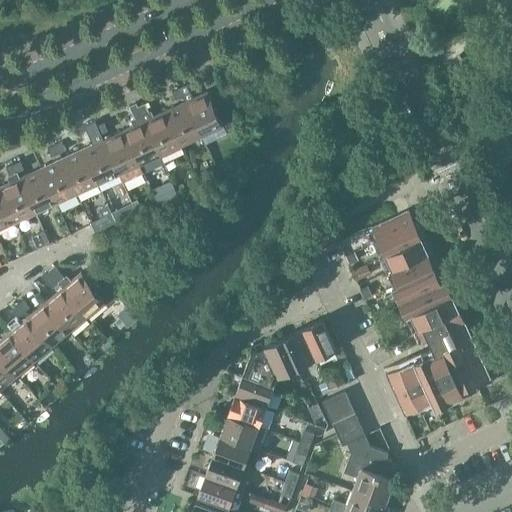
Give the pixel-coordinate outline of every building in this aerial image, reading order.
[(187,84),(180,87),(184,96),(191,93),(187,84)] [(184,96),(180,87),(172,91),(176,99),(184,96)] [(208,92),(186,102),(202,135),(223,125),(208,92)] [(186,102),(165,111),(181,144),(202,135),(186,102)] [(146,103),(138,106),(142,115),(150,112),(146,103)] [(142,115),(138,106),(131,110),(135,118),(142,115)] [(165,111),(145,121),(160,154),(181,144),(165,111)] [(145,121),(124,130),(139,164),(160,154),(145,121)] [(104,122),(97,125),(101,134),(108,131),(104,122)] [(101,134),(97,125),(90,129),(94,137),(101,134)] [(124,130),(103,140),(119,173),(123,182),(144,173),(139,164),(124,130)] [(103,140),(82,149),(98,183),(119,173),(103,140)] [(62,141),(55,145),(59,153),(66,150),(62,141)] [(59,153),(55,145),(48,148),(52,157),(59,153)] [(82,149),(61,159),(77,192),(98,183),(82,149)] [(61,159),(41,168),(56,202),(77,192),(61,159)] [(21,161),(13,164),(17,173),(25,169),(21,161)] [(17,173),(13,164),(6,167),(10,176),(17,173)] [(41,168),(20,178),(35,211),(56,202),(41,168)] [(20,178),(0,187),(0,189),(15,221),(35,211),(20,178)] [(0,189),(0,227),(15,221),(0,189)] [(433,346),(384,369),(405,415),(419,409),(421,414),(493,381),(414,207),(372,227),(378,241),(373,243),(419,344),(429,339),(433,346)] [(49,271),(53,276),(59,283),(65,278),(64,277),(59,270),(55,266),(49,271)] [(59,283),(53,276),(49,271),(42,276),(47,281),(53,288),(59,283)] [(63,288),(86,316),(105,300),(108,304),(117,296),(102,278),(93,286),(81,272),(70,282),(65,276),(64,277),(65,278),(59,283),(63,288)] [(63,288),(45,302),(69,330),(86,316),(63,288)] [(18,305),(24,312),(30,307),(24,300),(18,305)] [(45,302),(28,317),(51,345),(69,330),(45,302)] [(24,312),(18,305),(12,310),(18,317),(24,312)] [(28,317),(10,331),(34,360),(51,345),(28,317)] [(323,319),(302,329),(316,359),(336,350),(323,319)] [(302,329),(283,338),(297,368),(316,359),(302,329)] [(10,331),(0,339),(0,354),(16,374),(34,360),(10,331)] [(283,338),(263,347),(277,377),(297,368),(283,338)] [(251,352),(243,374),(274,386),(277,377),(263,347),(251,352)] [(0,354),(0,388),(16,374),(0,354)] [(243,374),(235,395),(266,406),(274,386),(243,374)] [(323,401),(328,412),(350,402),(345,391),(323,401)] [(235,395),(228,415),(259,427),(266,406),(235,395)] [(328,412),(333,423),(355,413),(350,402),(328,412)] [(309,407),(314,419),(324,415),(318,403),(309,407)] [(333,423),(338,434),(360,424),(355,413),(333,423)] [(228,415),(220,435),(259,450),(266,429),(259,427),(228,415)] [(343,445),(347,444),(347,443),(365,435),(360,424),(338,434),(343,445)] [(300,441),(310,445),(315,433),(305,429),(300,441)] [(259,450),(220,435),(213,455),(251,470),(259,450)] [(358,477),(353,491),(389,504),(394,490),(390,489),(394,479),(386,476),(392,461),(387,458),(389,453),(370,446),(365,435),(347,443),(347,444),(351,452),(344,472),(358,477)] [(310,445),(300,441),(296,453),(306,457),(310,445)] [(213,455),(205,476),(244,490),(251,470),(213,455)] [(290,470),(285,482),(295,486),(300,474),(290,470)] [(244,490),(205,476),(198,496),(236,511),(244,490)] [(285,482),(281,494),(291,497),(295,486),(285,482)] [(334,499),(330,508),(341,511),(381,511),(382,511),(383,511),(386,511),(389,504),(353,491),(348,504),(334,499)] [(304,511),(308,511),(312,501),(300,497),(296,509),(304,511)] [(191,511),(221,511),(196,502),(191,511)]
